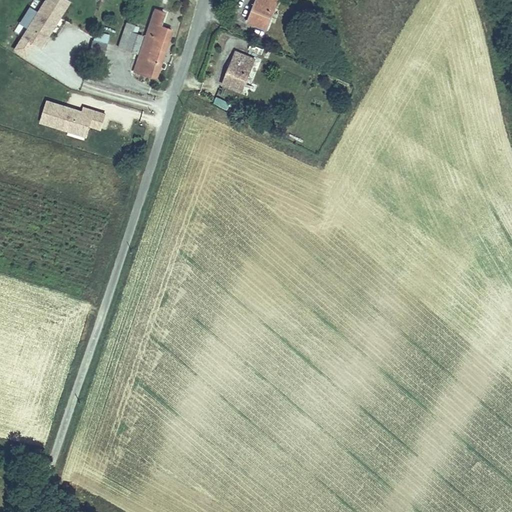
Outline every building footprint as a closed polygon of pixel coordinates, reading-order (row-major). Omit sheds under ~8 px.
[(42,50),(69,0),(43,0),(38,10),(29,6),(19,25),(24,28),(12,50),(27,58),(34,46),(42,50)] [(265,0),(245,0),(240,11),(255,19),(265,0)] [(169,11),(156,7),(148,31),(137,67),(159,74),(175,25),(166,22),(169,11)] [(138,22),(128,18),(120,43),(138,49),(143,32),(135,30),(138,22)] [(103,54),(108,39),(94,35),(89,50),(103,54)] [(247,59),(230,54),(221,85),(237,90),(247,59)] [(229,111),(232,104),(216,96),(213,103),(229,111)] [(46,99),(39,125),(87,139),(90,128),(101,131),(106,115),(46,99)] [(131,117),(140,120),(143,112),(134,109),(131,117)] [(122,134),(128,136),(131,124),(125,122),(122,134)]
